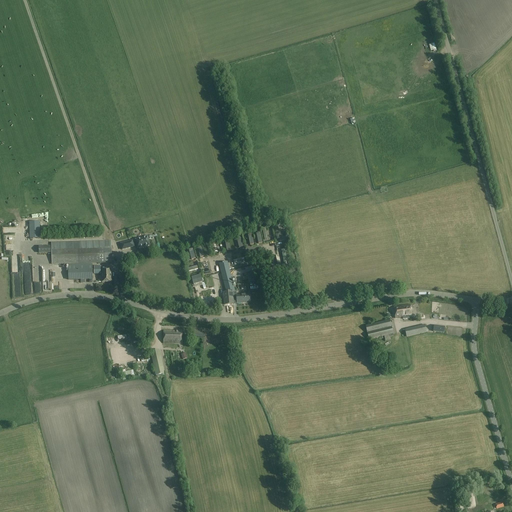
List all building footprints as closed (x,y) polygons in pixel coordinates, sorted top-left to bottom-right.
[(29,238),(39,238),(38,222),(29,222),(29,238)] [(136,240),(135,240),(138,248),(150,245),(148,237),(140,239),(139,238),(137,239),(136,240)] [(112,263),(112,257),(111,241),(51,243),(52,265),(112,263)] [(120,244),(122,250),(131,247),(129,241),(120,244)] [(280,255),(274,256),(278,270),(283,268),(280,255)] [(227,262),(219,264),(227,293),(232,292),(235,291),(233,286),(236,286),(235,283),(236,283),(234,277),(231,278),(227,262)] [(92,264),(68,265),(68,280),(93,280),(92,264)] [(111,270),(102,270),(102,282),(112,282),(112,274),(111,274),(111,270)] [(201,275),(192,278),(194,285),(203,282),(201,275)] [(235,291),(232,292),(233,299),(233,304),(237,304),(244,303),(244,302),(246,301),(250,301),(250,294),(237,295),(236,291),(235,292),(235,291)] [(225,294),(223,294),(224,305),(226,305),(233,304),(233,299),(232,292),(227,293),(225,294)] [(409,305),(401,306),(393,307),(395,319),(411,317),(409,305)] [(393,334),(390,320),(365,326),(369,340),(384,336),(390,335),(393,334)] [(426,332),(425,325),(405,329),(406,337),(426,332)] [(149,328),(142,330),(146,346),(151,345),(150,338),(151,338),(149,328)] [(182,331),(164,331),(163,343),(180,344),(181,346),(185,346),(185,343),(182,342),(182,331)] [(165,373),(159,350),(150,352),(156,376),(165,373)]
